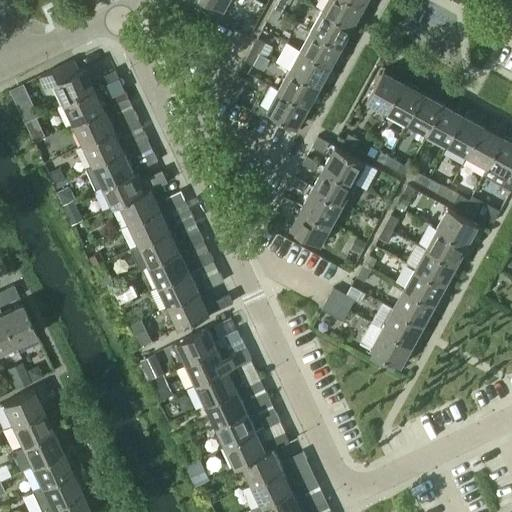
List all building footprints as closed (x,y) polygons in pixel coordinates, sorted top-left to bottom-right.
[(183,0),(200,9),(204,0),(208,0),(224,8),(228,0),(183,0)] [(277,0),(273,9),(281,13),(287,2),(283,0),(277,0)] [(327,0),(322,9),(352,26),(363,6),(352,0),(327,0)] [(267,20),(275,24),(281,13),(273,9),(267,20)] [(311,29),(341,46),(352,26),(322,9),(311,29)] [(300,49),(330,66),(341,46),(311,29),(300,49)] [(251,49),(259,53),(265,42),(257,37),(251,49)] [(245,60),(253,64),(259,53),(251,49),(245,60)] [(289,69),(319,86),(330,66),(300,49),(289,69)] [(55,82),(64,103),(95,88),(96,89),(119,78),(115,69),(92,80),(85,67),(78,70),(73,59),(40,75),(45,87),(55,82)] [(278,89),(308,106),(319,86),(289,69),(278,89)] [(367,100),(388,111),(404,81),(383,69),(367,100)] [(225,96),(236,102),(248,81),(237,75),(225,96)] [(388,111),(408,122),(424,92),(404,81),(388,111)] [(64,103),(74,123),(105,109),(96,89),(95,88),(64,103)] [(267,110),(297,127),(308,106),(278,89),(267,110)] [(110,97),(114,105),(129,98),(125,90),(110,97)] [(408,122),(428,133),(444,103),(424,92),(408,122)] [(428,133),(448,144),(464,113),(444,103),(428,133)] [(74,123),(83,144),(115,129),(105,109),(74,123)] [(120,117),(124,126),(138,119),(134,111),(120,117)] [(448,144),(468,155),(484,124),(464,113),(448,144)] [(468,155),(488,166),(504,135),(484,124),(468,155)] [(83,144),(93,165),(124,150),(115,129),(83,144)] [(130,138),(133,146),(148,140),(144,131),(130,138)] [(344,141),(356,147),(360,139),(349,133),(344,141)] [(503,185),(511,190),(511,187),(511,139),(504,135),(488,166),(508,176),(503,185)] [(313,144),(324,150),(329,142),(317,136),(313,144)] [(324,166),(354,182),(365,162),(335,145),(324,166)] [(374,157),(385,163),(389,156),(378,149),(374,157)] [(93,165),(103,185),(134,171),(124,150),(93,165)] [(139,159),(143,167),(158,160),(154,152),(139,159)] [(302,164),(313,170),(318,162),(306,156),(302,164)] [(385,163),(396,169),(400,162),(389,156),(385,163)] [(313,186),(343,202),(354,182),(324,166),(313,186)] [(113,207),(120,203),(144,191),(151,187),(151,188),(167,181),(163,173),(149,180),(147,176),(138,180),(134,171),(103,185),(113,207)] [(414,179),(425,185),(429,177),(418,171),(414,179)] [(291,184),(302,190),(307,182),(295,176),(291,184)] [(425,185),(436,191),(440,183),(429,177),(425,185)] [(401,196),(408,200),(415,189),(407,184),(401,196)] [(302,206),(332,222),(343,202),(313,186),(302,206)] [(120,203),(129,223),(161,209),(151,188),(151,187),(144,191),(120,203)] [(166,197),(170,205),(184,198),(180,190),(166,197)] [(454,201),(465,207),(469,199),(458,193),(454,201)] [(280,204),(291,210),(296,202),(284,196),(280,204)] [(465,207),(476,213),(481,205),(469,199),(465,207)] [(290,227),(321,243),(332,222),(302,206),(290,227)] [(436,228),(467,244),(478,223),(448,207),(436,228)] [(129,223),(139,244),(171,229),(161,209),(129,223)] [(176,218),(179,226),(194,219),(190,211),(176,218)] [(384,225),(392,229),(398,218),(390,214),(384,225)] [(378,236),(386,241),(392,229),(384,225),(378,236)] [(425,248),(456,264),(467,244),(436,228),(425,248)] [(139,244),(149,265),(180,250),(177,242),(171,229),(139,244)] [(177,242),(180,250),(180,251),(204,240),(200,232),(177,242)] [(415,268),(445,284),(456,264),(425,248),(415,268)] [(149,265),(159,285),(190,271),(199,267),(195,259),(186,263),(180,251),(180,250),(149,265)] [(195,259),(199,267),(213,260),(209,252),(195,259)] [(363,265),(370,269),(377,258),(369,254),(363,265)] [(356,276),(364,281),(370,269),(363,265),(356,276)] [(404,288),(434,304),(445,284),(415,268),(404,288)] [(159,285),(168,306),(200,291),(190,271),(159,285)] [(205,280),(208,288),(223,281),(219,273),(205,280)] [(5,288),(10,300),(18,296),(13,284),(5,288)] [(327,298),(349,310),(354,299),(333,287),(327,298)] [(393,308),(423,324),(434,304),(404,288),(393,308)] [(168,306),(178,327),(210,313),(206,304),(200,291),(168,306)] [(206,304),(210,313),(233,302),(229,293),(206,304)] [(321,309),(343,320),(349,310),(327,298),(321,309)] [(0,312),(14,344),(36,334),(21,302),(0,312)] [(382,328),(412,344),(423,324),(393,308),(382,328)] [(0,350),(14,344),(0,312),(0,311),(0,350)] [(176,341),(186,363),(217,348),(207,327),(176,341)] [(370,348),(401,365),(412,344),(382,328),(370,348)] [(223,337),(226,345),(241,338),(237,330),(223,337)] [(186,363),(196,384),(227,369),(251,359),(247,350),(224,361),(217,348),(186,363)] [(196,384),(205,404),(237,389),(227,369),(196,384)] [(242,378),(246,386),(260,379),(256,371),(242,378)] [(1,403),(11,424),(42,409),(32,388),(1,403)] [(205,404),(215,425),(246,410),(237,389),(205,404)] [(252,399),(256,407),(270,400),(266,392),(252,399)] [(11,424),(21,445),(52,430),(42,409),(11,424)] [(215,425),(225,445),(256,431),(246,410),(215,425)] [(261,419),(265,427),(280,420),(276,412),(261,419)] [(21,445),(30,465),(62,451),(52,430),(21,445)] [(235,467),(242,463),(266,452),(266,451),(273,448),(273,449),(289,441),(286,433),(262,444),(256,431),(225,445),(235,467)] [(242,463),(252,484),(283,469),(273,449),(273,448),(266,451),(266,452),(242,463)] [(30,465),(40,486),(71,471),(62,451),(30,465)] [(288,457),(292,465),(306,459),(303,451),(288,457)] [(252,484),(261,504),(293,490),(283,469),(252,484)] [(31,490),(40,511),(49,507),(81,492),(71,471),(40,486),(31,490)] [(298,478),(302,486),(316,479),(312,471),(298,478)] [(261,504),(264,511),(298,511),(302,510),(293,490),(261,504)] [(49,507),(51,511),(90,511),(81,492),(49,507)] [(308,499),(311,507),(326,500),(322,492),(308,499)]
